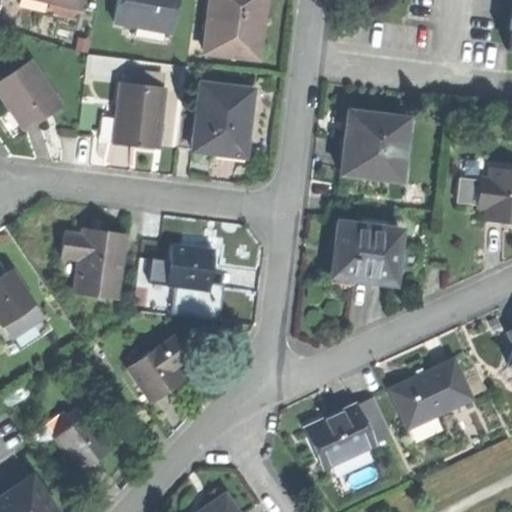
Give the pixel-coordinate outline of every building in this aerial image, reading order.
[(116,0),(113,21),(170,31),(176,0),(116,0)] [(209,0),(204,52),(256,58),(262,0),(209,0)] [(0,94),(12,112),(24,130),(59,107),(28,61),(0,80),(0,94)] [(219,154),(244,157),(253,90),(200,83),(191,150),(219,154)] [(138,146),(155,148),(162,88),(120,84),(113,144),(138,146)] [(341,171),(400,179),(403,156),(400,156),(405,117),(349,110),(345,139),(341,171)] [(414,118),(405,117),(400,156),(403,156),(409,157),(414,118)] [(485,208),(484,219),(505,222),(511,222),(511,171),(490,169),(489,181),(479,180),(479,181),(476,205),(476,207),(485,208)] [(455,202),(476,205),(479,181),(458,179),(455,202)] [(336,245),(332,274),(395,282),(402,228),(339,220),(336,245)] [(72,294),(115,300),(125,235),(99,231),(82,229),(81,235),(64,233),(60,259),(77,261),(72,294)] [(174,285),(207,290),(207,284),(212,251),(191,248),(172,246),(169,262),(167,285),(174,285)] [(148,282),(167,285),(169,262),(151,260),(148,282)] [(34,304),(11,270),(0,277),(0,322),(2,325),(34,304)] [(222,285),(207,284),(207,290),(174,285),(170,315),(218,321),(222,285)] [(45,321),(34,304),(2,325),(13,342),(45,321)] [(181,381),(173,369),(186,360),(171,338),(125,370),(149,404),(169,390),(181,381)] [(417,375),(390,388),(408,428),(439,414),(472,399),(453,359),(417,375)] [(375,397),(358,405),(374,438),(391,430),(375,397)] [(334,416),(305,429),(323,468),(330,465),(370,446),(376,443),(374,438),(358,405),(334,416)] [(54,437),(79,470),(97,457),(110,446),(85,413),(54,437)] [(445,427),(439,414),(408,428),(414,441),(445,427)] [(377,460),(370,446),(330,465),(336,479),(377,460)] [(0,494),(0,511),(57,511),(31,473),(0,494)] [(199,511),(234,511),(223,496),(199,511)]
